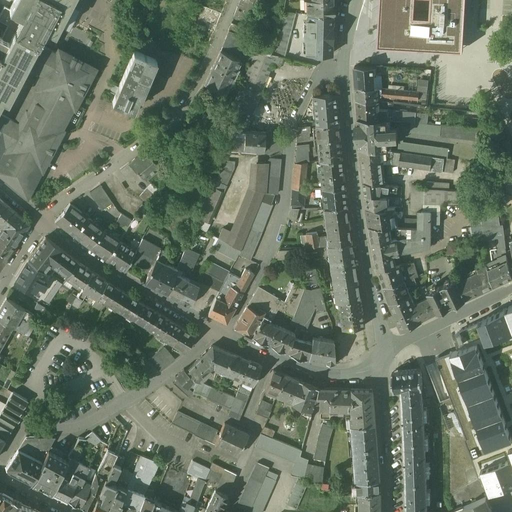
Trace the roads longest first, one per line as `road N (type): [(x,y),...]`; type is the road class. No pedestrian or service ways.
road 1 (residential): [(344,66),(317,78),(298,114),(284,222),(227,333)]
road 2 (residential): [(235,0),(184,106),(44,223)]
road 3 (residential): [(389,351),(366,264),(344,66)]
road 4 (residential): [(215,328),(195,353),(110,413),(21,431),(0,465)]
road 5 (residential): [(215,328),(44,223)]
road 6 (residential): [(388,511),(377,361)]
road 7 (residential): [(231,491),(258,429),(249,421),(271,355)]
road 8 (residential): [(511,289),(389,351)]
